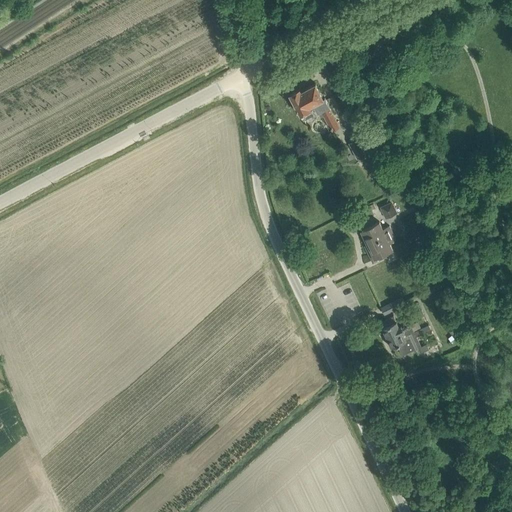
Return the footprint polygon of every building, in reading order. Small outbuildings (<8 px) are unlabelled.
[(317,109),(320,116),(323,114),(332,130),(339,126),(315,82),(301,90),(300,88),(290,94),(300,113),(301,113),(304,119),(313,114),(312,112),(317,109)] [(350,115),(346,117),(356,137),(361,134),(350,115)] [(348,143),(357,159),(366,154),(359,142),(357,138),(348,143)] [(368,138),(359,142),(366,154),(374,149),(368,138)] [(380,207),(385,218),(397,213),(392,201),(380,207)] [(365,245),(371,260),(394,249),(391,242),(397,239),(390,225),(383,228),(380,221),(360,230),(367,244),(365,245)] [(402,297),(381,307),(384,314),(406,304),(402,297)] [(413,313),(416,319),(424,315),(421,309),(413,313)] [(410,322),(415,319),(412,314),(403,318),(406,324),(400,327),(394,316),(380,322),(382,327),(382,328),(391,347),(397,344),(402,355),(417,347),(420,353),(429,349),(426,343),(421,346),(416,336),(431,329),(429,324),(414,331),(410,322)]
